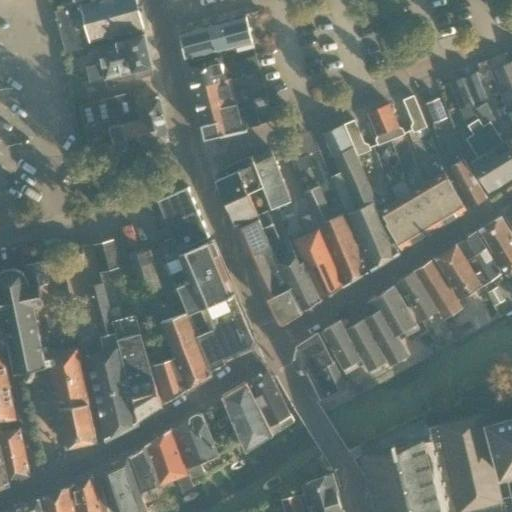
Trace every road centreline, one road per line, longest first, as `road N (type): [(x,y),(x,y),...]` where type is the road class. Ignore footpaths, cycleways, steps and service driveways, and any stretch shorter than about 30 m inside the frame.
road 1 (residential): [(197,166),(511,43)]
road 2 (residential): [(0,502),(93,462),(272,350)]
road 3 (residential): [(511,201),(272,350)]
road 4 (residential): [(0,234),(105,213),(197,166)]
road 5 (residential): [(272,350),(197,166)]
road 6 (residential): [(358,511),(350,479),(272,350)]
road 7 (residential): [(197,166),(156,0)]
